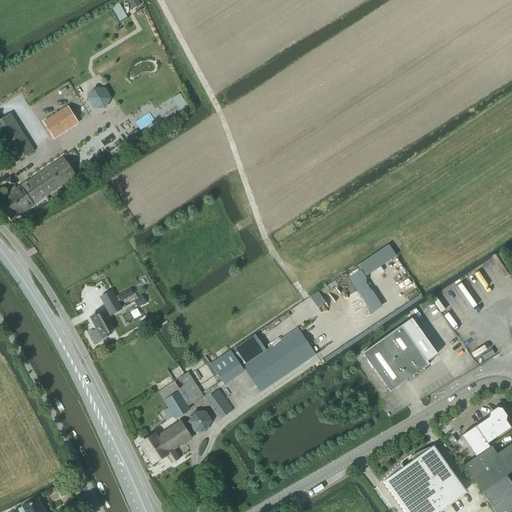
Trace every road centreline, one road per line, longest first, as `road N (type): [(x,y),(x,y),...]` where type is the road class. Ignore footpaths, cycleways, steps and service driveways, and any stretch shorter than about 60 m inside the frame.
road 1 (primary): [(142,511),(74,369),(0,250)]
road 2 (tertiary): [(511,383),(477,384),(259,511)]
road 3 (unclassified): [(99,511),(0,321)]
